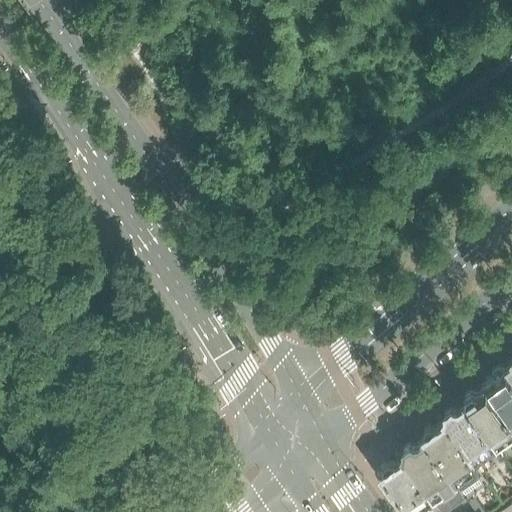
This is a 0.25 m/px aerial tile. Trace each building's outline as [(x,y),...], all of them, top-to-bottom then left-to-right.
[(294,242),(281,223),(265,234),(279,253),(294,242)] [(511,374),(505,365),(505,364),(504,364),(500,363),(499,363),(492,368),(493,368),(492,373),(492,374),(484,379),(484,378),(483,379),(486,383),(511,420),(511,374)] [(511,420),(486,383),(478,389),(477,388),(477,389),(472,388),(472,387),(465,392),(466,397),(465,397),(465,398),(464,399),(465,402),(496,446),(511,435),(511,420)] [(507,462),(496,446),(465,402),(456,407),(452,406),(451,405),(445,410),(444,415),(444,416),(443,417),(445,420),(474,462),(494,448),(497,453),(494,456),(501,466),(507,462)] [(483,476),(474,462),(445,420),(436,425),(435,425),(431,424),(431,423),(424,428),(424,433),(423,434),(424,434),(422,435),(424,438),(456,484),(460,489),(462,492),(483,476)] [(456,484),(424,438),(416,443),(415,443),(411,442),(410,441),(403,446),(404,446),(403,451),(403,452),(402,453),(404,456),(435,500),(456,484)] [(413,511),(435,500),(404,456),(396,461),(389,459),(383,464),(382,470),(381,471),(392,488),(408,511),(413,511)] [(494,490),(494,491),(502,501),(511,493),(504,483),(494,490)] [(474,495),(468,499),(477,511),(483,511),(485,511),(474,495)]
